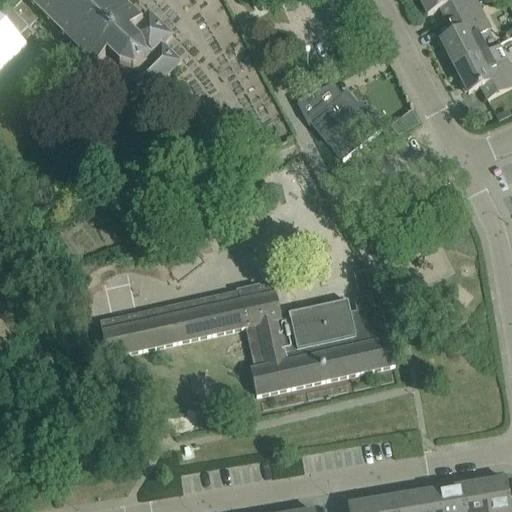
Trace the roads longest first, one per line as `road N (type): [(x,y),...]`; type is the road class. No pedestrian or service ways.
road 1 (residential): [(153,511),(511,451)]
road 2 (residential): [(462,160),(378,0)]
road 3 (residential): [(511,312),(499,238),(462,160)]
